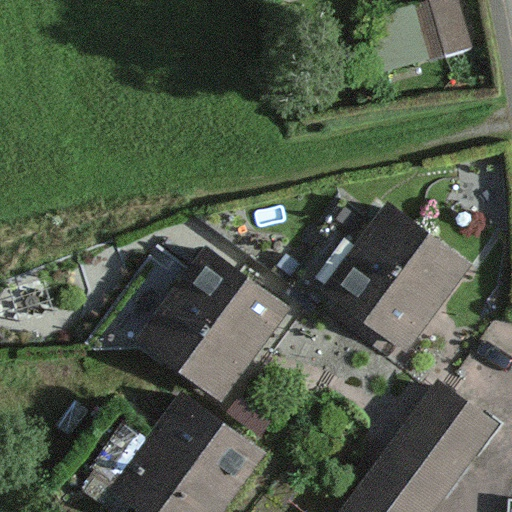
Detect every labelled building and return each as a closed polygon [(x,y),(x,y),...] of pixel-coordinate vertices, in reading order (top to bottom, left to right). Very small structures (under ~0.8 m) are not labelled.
[(465,0),(429,0),(379,8),(389,65),(474,52),(465,0)] [(391,201),(327,280),(402,340),(466,261),(391,201)] [(216,245),(154,331),(238,392),(300,305),(216,245)] [(354,511),(443,511),(503,426),(442,385),(354,511)] [(125,478),(174,511),(209,511),(256,446),(182,395),(125,478)]
